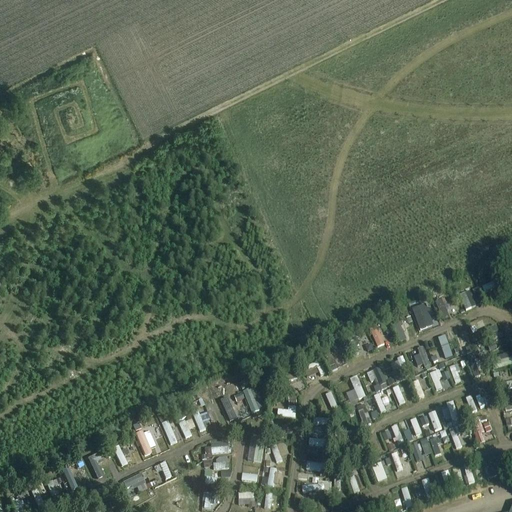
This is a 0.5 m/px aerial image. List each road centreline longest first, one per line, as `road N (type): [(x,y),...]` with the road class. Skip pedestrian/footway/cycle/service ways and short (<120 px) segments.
road 1 (track): [(440,0),(89,180),(0,215)]
road 2 (track): [(266,308),(291,304),(314,273),(342,156),(387,89),(439,48),(511,14)]
road 3 (track): [(298,70),(387,106),(511,113)]
road 4 (track): [(51,196),(55,210),(31,270),(0,318)]
